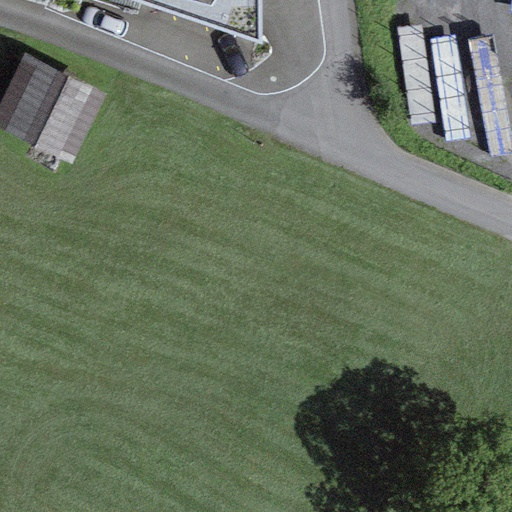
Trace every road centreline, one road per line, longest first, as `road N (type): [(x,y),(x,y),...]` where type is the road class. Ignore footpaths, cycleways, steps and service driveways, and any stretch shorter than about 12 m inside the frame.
road 1 (track): [(0,18),(365,145)]
road 2 (residential): [(340,0),(365,145),(511,213)]
